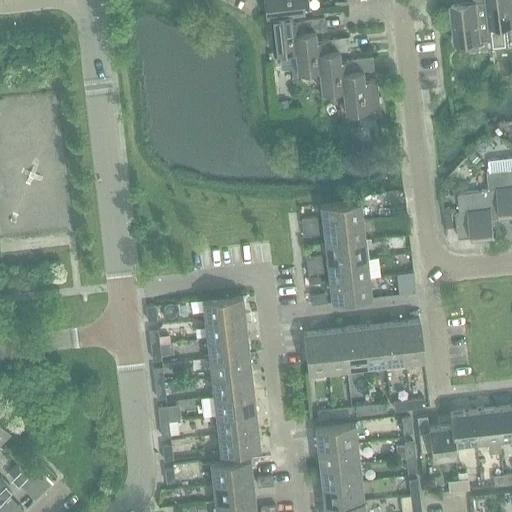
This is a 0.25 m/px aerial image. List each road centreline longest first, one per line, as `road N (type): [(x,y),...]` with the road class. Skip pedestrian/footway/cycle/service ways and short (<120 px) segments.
road 1 (residential): [(120,288),(87,0)]
road 2 (residential): [(437,266),(402,22),(418,0)]
road 3 (residential): [(288,511),(264,313)]
road 4 (residential): [(123,511),(140,457),(127,335)]
road 5 (residential): [(264,313),(260,275),(120,288)]
road 6 (residential): [(264,313),(434,295)]
road 7 (residential): [(0,357),(32,345),(127,335)]
